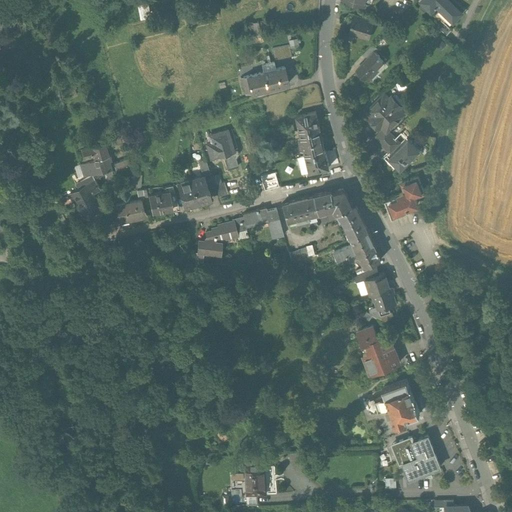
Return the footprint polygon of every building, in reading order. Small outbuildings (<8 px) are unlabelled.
[(462,11),(450,0),(420,0),(420,1),(431,11),(436,6),(439,10),(441,8),(454,20),(462,11)] [(143,2),(137,3),(140,18),(146,17),(143,2)] [(373,19),(354,14),(349,31),(369,36),(373,19)] [(452,29),(441,20),(436,25),(447,35),(452,29)] [(446,44),(439,38),(434,44),(440,50),(446,44)] [(292,43),(274,46),(275,58),(294,55),(292,43)] [(373,43),(363,53),(368,57),(375,50),(375,51),(377,48),(373,43)] [(368,57),(356,69),(365,78),(376,66),(379,69),(385,62),(379,56),(380,55),(375,51),(375,50),(368,57)] [(284,67),(246,76),(250,93),(289,83),(285,68),(284,67)] [(250,93),(246,76),(240,78),(243,88),(244,88),(246,94),(250,93)] [(403,113),(384,94),(367,111),(372,116),(370,118),(379,127),(381,125),(384,128),(386,130),(387,130),(403,113)] [(316,112),(296,117),(300,133),(320,128),(316,112)] [(320,128),(300,133),(302,140),(299,140),(297,139),(290,141),(292,148),(323,140),(320,128)] [(384,128),(375,138),(381,143),(390,134),(387,130),(386,130),(384,128)] [(227,131),(210,136),(212,142),(207,143),(211,159),(223,156),(224,159),(235,156),(227,131)] [(400,143),(390,134),(381,143),(390,153),(400,143)] [(119,135),(110,138),(113,145),(122,142),(119,135)] [(408,138),(388,158),(400,170),(420,150),(408,138)] [(323,140),(292,148),(293,154),(301,152),(301,151),(304,150),(306,156),(325,152),(323,140)] [(104,144),(91,147),(94,156),(94,158),(107,156),(104,144)] [(94,156),(91,147),(82,150),(84,158),(94,156)] [(325,152),(306,156),(310,172),(329,168),(325,152)] [(107,156),(94,158),(95,160),(96,164),(103,163),(106,171),(111,169),(112,169),(109,161),(111,161),(110,155),(107,156)] [(128,158),(114,164),(117,174),(123,171),(123,168),(130,165),(128,158)] [(103,163),(96,164),(95,160),(89,162),(92,174),(106,171),(103,163)] [(89,162),(81,165),(86,180),(93,176),(92,174),(89,162)] [(214,187),(207,163),(200,165),(204,177),(208,189),(214,188),(214,187)] [(111,169),(106,171),(109,183),(115,181),(111,169)] [(86,180),(76,186),(78,190),(72,194),(72,195),(95,181),(101,190),(93,176),(86,180)] [(418,204),(415,196),(424,192),(418,176),(401,182),(405,192),(385,200),(392,218),(410,211),(409,208),(418,204)] [(194,180),(191,181),(198,204),(205,202),(205,203),(211,201),(208,189),(204,177),(200,178),(200,177),(194,179),(194,180)] [(262,183),(264,193),(278,189),(275,179),(262,183)] [(99,210),(92,195),(101,190),(95,181),(72,195),(76,204),(83,218),(91,214),(92,215),(99,210)] [(191,181),(188,182),(188,181),(182,183),(182,184),(178,185),(182,196),(186,209),(199,205),(198,204),(191,181)] [(224,184),(214,187),(214,188),(217,199),(228,195),(224,184)] [(182,196),(178,185),(174,187),(173,187),(176,198),(182,196)] [(176,198),(173,187),(166,188),(167,193),(170,193),(173,209),(179,208),(176,198)] [(339,213),(352,238),(368,231),(353,201),(351,199),(349,199),(345,190),(332,194),(331,190),(315,195),(315,196),(308,198),(307,197),(289,202),(289,203),(282,205),(286,222),(298,220),(299,222),(310,219),(309,216),(320,214),(320,213),(334,209),(337,214),(339,213)] [(167,193),(150,197),(154,213),(173,210),(173,209),(170,193),(167,193)] [(72,194),(62,199),(67,209),(76,204),(72,195),(72,194)] [(67,209),(62,199),(57,202),(67,226),(73,223),(67,209)] [(141,202),(126,206),(126,205),(116,207),(121,224),(130,222),(129,221),(145,217),(143,210),(144,210),(141,202)] [(266,208),(256,211),(257,211),(243,215),(243,217),(246,228),(268,222),(272,239),(284,236),(276,209),(267,211),(266,208)] [(243,217),(233,220),(233,222),(236,233),(247,231),(246,228),(243,217)] [(233,222),(218,226),(218,228),(212,230),(212,232),(206,233),(207,237),(204,242),(199,241),(198,254),(220,256),(221,243),(221,241),(237,237),(236,233),(233,222)] [(352,238),(351,239),(353,244),(344,248),(347,256),(357,251),(374,244),(368,231),(352,238)] [(374,244),(357,251),(360,258),(364,267),(364,268),(375,263),(381,260),(374,244)] [(312,246),(306,247),(309,257),(314,255),(312,246)] [(306,247),(296,253),(289,254),(291,264),(298,262),(309,257),(306,247)] [(344,248),(332,254),(333,256),(335,255),(337,260),(344,257),(347,256),(344,248)] [(357,251),(347,256),(344,257),(346,261),(344,262),(345,264),(360,258),(357,251)] [(375,263),(364,268),(364,267),(356,271),(358,276),(358,277),(373,270),(377,268),(375,263)] [(373,270),(358,277),(358,276),(354,277),(356,283),(365,280),(365,279),(375,276),(373,270)] [(375,276),(365,279),(365,280),(370,296),(372,295),(389,290),(390,289),(385,273),(375,276)] [(342,291),(334,288),(332,293),(339,297),(342,291)] [(389,290),(372,295),(374,302),(375,301),(377,307),(369,309),(370,313),(376,317),(390,313),(388,307),(395,304),(393,295),(391,296),(389,290)] [(372,317),(365,312),(360,319),(364,322),(366,320),(369,322),(372,317)] [(391,340),(386,342),(384,336),(377,338),(372,326),(357,332),(362,345),(367,344),(369,348),(367,349),(369,353),(363,356),(370,374),(400,362),(396,353),(395,353),(395,351),(393,345),(391,340)] [(222,356),(223,347),(215,346),(210,355),(222,356)] [(406,380),(382,389),(385,397),(375,401),(379,411),(386,409),(389,416),(391,415),(395,426),(406,422),(406,423),(421,418),(415,403),(410,388),(409,388),(406,380)] [(418,440),(413,442),(411,437),(391,446),(400,466),(403,465),(409,480),(440,467),(428,436),(418,440)] [(262,462),(262,469),(275,468),(274,459),(262,460),(262,462)] [(246,498),(264,497),(262,469),(262,462),(244,463),(246,498)] [(395,480),(385,480),(385,491),(396,490),(395,480)]
